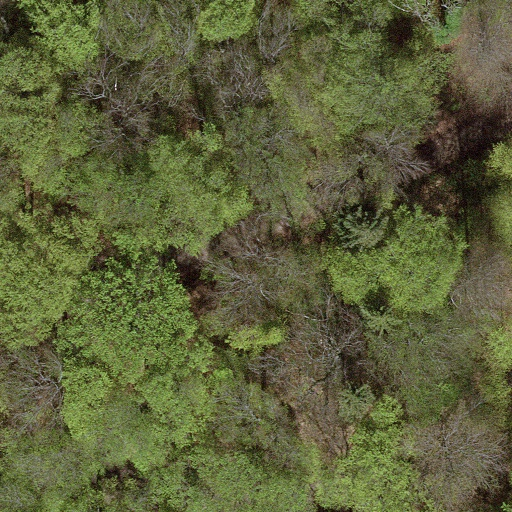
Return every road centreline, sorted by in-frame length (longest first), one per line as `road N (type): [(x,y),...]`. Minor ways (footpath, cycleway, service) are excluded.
road 1 (track): [(511,447),(304,491),(134,509),(0,510)]
road 2 (track): [(0,329),(347,191)]
road 3 (track): [(347,191),(511,114)]
